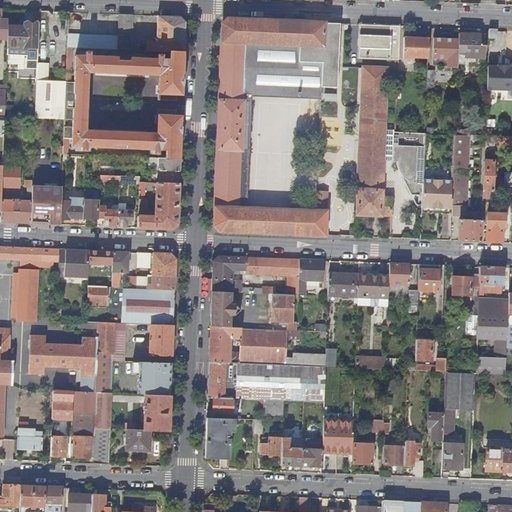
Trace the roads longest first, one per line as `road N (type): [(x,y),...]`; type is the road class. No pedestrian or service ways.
road 1 (residential): [(511,492),(185,479)]
road 2 (residential): [(195,242),(511,255)]
road 3 (residential): [(511,18),(203,6)]
road 4 (residential): [(195,242),(185,479)]
road 5 (residential): [(203,6),(195,242)]
road 6 (residential): [(0,234),(195,242)]
road 7 (residential): [(185,479),(0,472)]
road 8 (residential): [(203,6),(45,0)]
